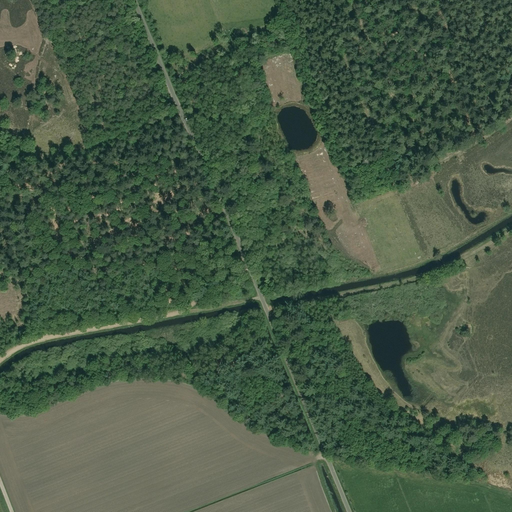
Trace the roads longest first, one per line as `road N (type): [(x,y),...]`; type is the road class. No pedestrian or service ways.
road 1 (unclassified): [(349,511),(133,0)]
road 2 (track): [(349,0),(362,29),(335,40),(398,195),(433,184),(435,163),(511,116)]
road 3 (track): [(265,307),(416,279),(511,227)]
road 4 (track): [(0,273),(27,283),(146,209),(164,202),(192,209),(221,199)]
road 5 (track): [(327,458),(511,494)]
road 6 (track): [(0,360),(51,336),(178,313)]
road 7 (track): [(181,111),(85,150),(17,157)]
road 8 (track): [(475,141),(446,75),(455,50),(439,0)]
